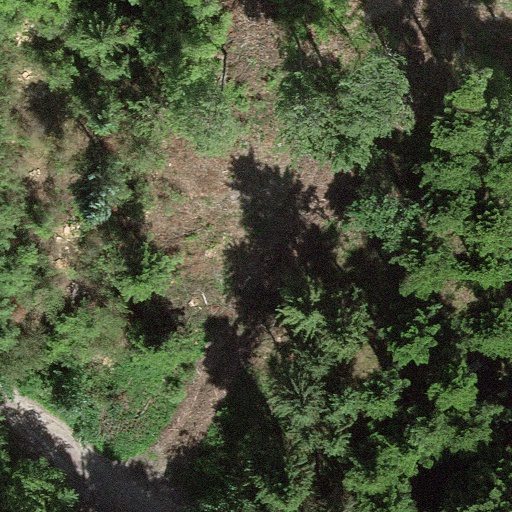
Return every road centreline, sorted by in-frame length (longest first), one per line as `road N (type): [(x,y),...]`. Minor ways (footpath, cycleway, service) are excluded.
road 1 (track): [(0,407),(160,511)]
road 2 (track): [(511,404),(395,511)]
